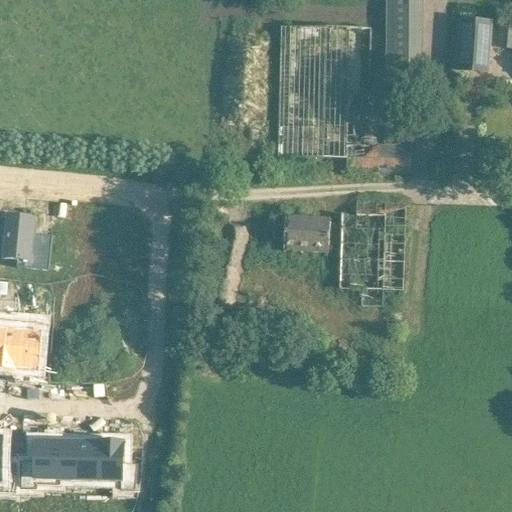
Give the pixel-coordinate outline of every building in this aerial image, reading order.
[(435,54),(438,3),(402,2),(400,52),(435,54)] [(362,28),(383,29),(384,15),(362,15),(362,28)] [(488,75),(492,22),(462,19),(458,73),(488,75)] [(511,25),(500,25),(499,48),(511,49),(511,25)] [(394,35),(330,32),(328,75),(311,74),(307,160),(389,163),(394,35)] [(343,216),(341,235),(340,290),(362,291),(361,308),(382,308),(383,291),(403,292),(406,205),(357,203),(356,217),(343,216)] [(49,273),(53,238),(33,236),(34,220),(9,218),(5,261),(18,262),(18,270),(49,273)] [(46,221),(45,234),(55,235),(56,222),(46,221)] [(484,287),(485,268),(456,267),(455,285),(484,287)] [(14,294),(15,284),(1,283),(0,293),(14,294)] [(22,291),(21,301),(34,302),(35,292),(22,291)] [(18,333),(15,370),(16,370),(37,372),(42,326),(18,323),(17,333),(18,333)] [(0,369),(16,371),(16,370),(15,370),(18,333),(17,333),(0,331),(0,369)] [(0,441),(0,492),(15,493),(16,468),(2,468),(3,441),(0,441)] [(122,446),(101,446),(101,448),(101,485),(121,485),(121,494),(136,494),(138,468),(122,468),(122,446)] [(36,468),(22,468),(22,494),(36,494),(36,485),(58,485),(58,448),(36,448),(36,468)] [(79,448),(58,448),(58,485),(79,485),(79,448)] [(101,448),(79,448),(79,485),(101,485),(101,448)]
